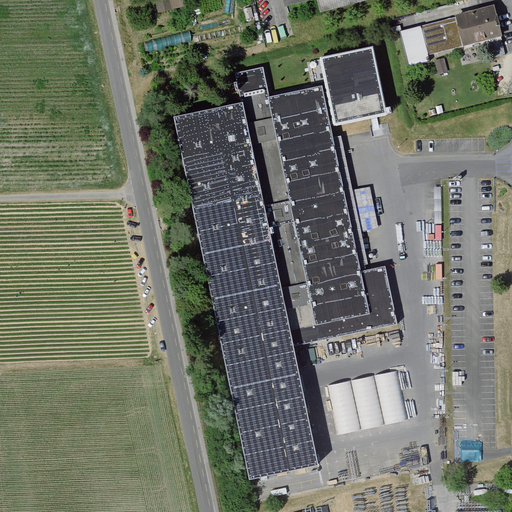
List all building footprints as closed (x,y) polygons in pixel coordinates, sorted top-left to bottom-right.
[(182,7),(181,0),(159,0),(156,1),(158,12),(182,7)] [(313,2),(316,13),(369,0),(278,0),(281,10),(313,2)] [(490,8),(396,33),(405,67),(499,41),(490,8)] [(372,51),(319,62),(334,130),(387,118),(372,51)] [(357,276),(319,86),(270,96),(265,70),(236,76),(242,104),(170,118),(208,308),(227,402),(243,482),(316,468),(292,349),(396,328),(384,271),(357,276)] [(397,370),(328,385),(338,436),(409,421),(397,370)]
